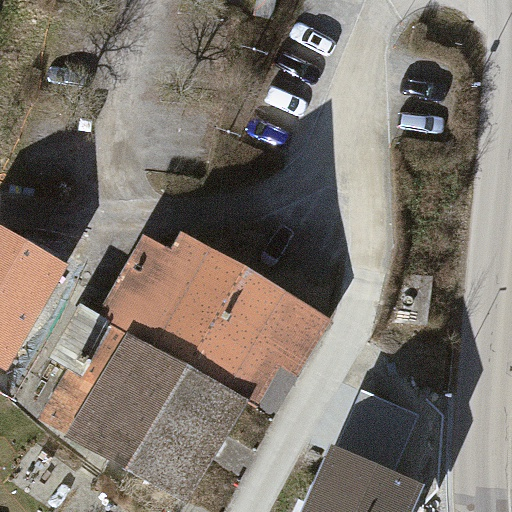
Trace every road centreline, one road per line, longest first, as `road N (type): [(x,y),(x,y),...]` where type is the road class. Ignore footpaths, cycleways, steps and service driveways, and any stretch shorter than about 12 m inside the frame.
road 1 (tertiary): [(511,65),(480,431),(483,511)]
road 2 (track): [(359,130),(315,174),(229,214),(109,222)]
road 3 (track): [(368,273),(359,130),(385,5)]
road 4 (residential): [(255,511),(348,337),(368,273)]
